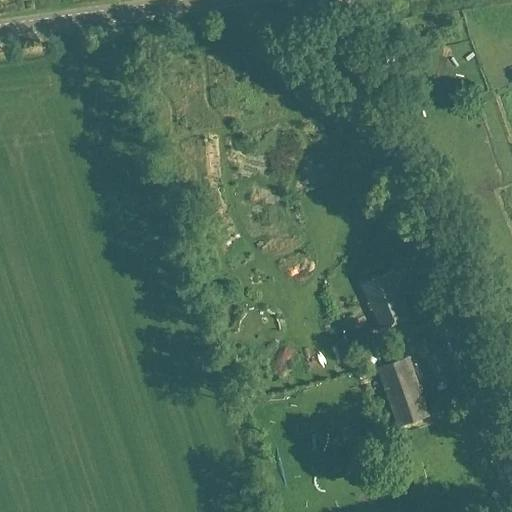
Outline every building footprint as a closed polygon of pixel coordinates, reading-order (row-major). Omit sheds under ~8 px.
[(377,36),(380,46),(390,44),(387,33),(377,36)] [(408,317),(390,272),(361,285),(379,329),(408,317)] [(429,338),(447,390),(451,403),(482,392),(459,328),(429,338)] [(360,357),(366,370),(400,355),(394,341),(360,357)] [(427,415),(407,356),(376,367),(396,426),(427,415)]
